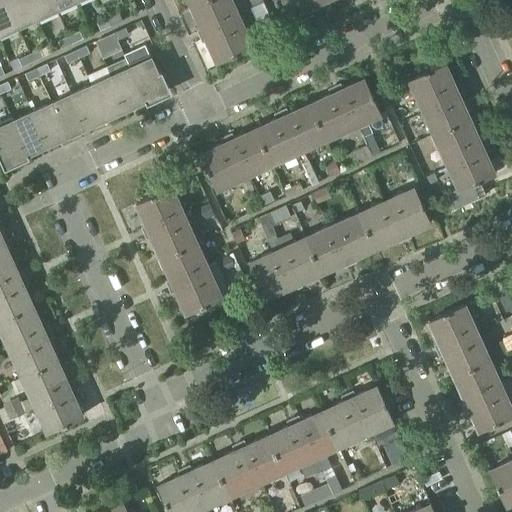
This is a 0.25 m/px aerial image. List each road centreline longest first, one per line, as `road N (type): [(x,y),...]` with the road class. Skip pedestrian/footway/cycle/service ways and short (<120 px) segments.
road 1 (residential): [(152,401),(49,180),(205,108)]
road 2 (residential): [(205,108),(444,0)]
road 3 (residential): [(152,401),(380,297)]
road 4 (residential): [(475,511),(380,297)]
road 5 (residential): [(41,483),(153,433),(159,424),(152,401)]
road 6 (residential): [(380,297),(511,236)]
